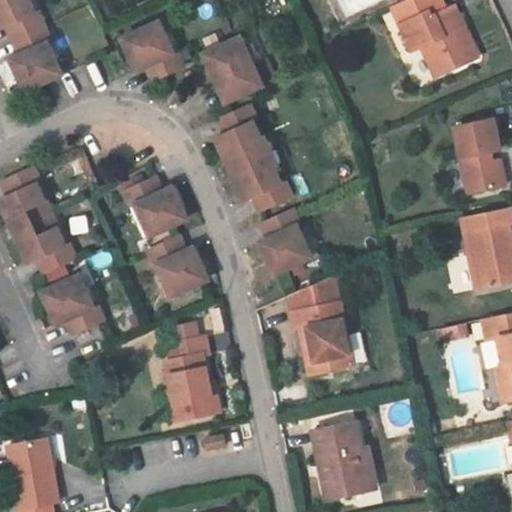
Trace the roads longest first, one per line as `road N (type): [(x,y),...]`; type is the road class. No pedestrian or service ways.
road 1 (residential): [(270,457),(232,278),(211,208),(178,142),(146,119),(107,110),(69,117),(7,147)]
road 2 (residential): [(270,457),(106,491)]
